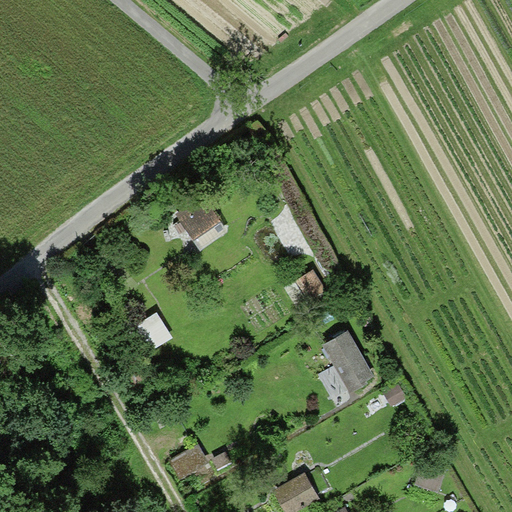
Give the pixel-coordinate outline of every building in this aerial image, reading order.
[(223,224),(206,201),(176,221),(193,245),(223,224)] [(297,279),(310,303),(329,294),(316,269),(297,279)] [(160,311),(130,328),(145,355),(175,337),(160,311)] [(326,347),(350,392),(374,379),(351,331),(326,347)] [(166,455),(180,481),(208,463),(196,439),(166,455)] [(422,465),(415,484),(439,492),(446,473),(422,465)] [(302,471),(273,490),(287,511),(296,511),(319,496),(302,471)]
